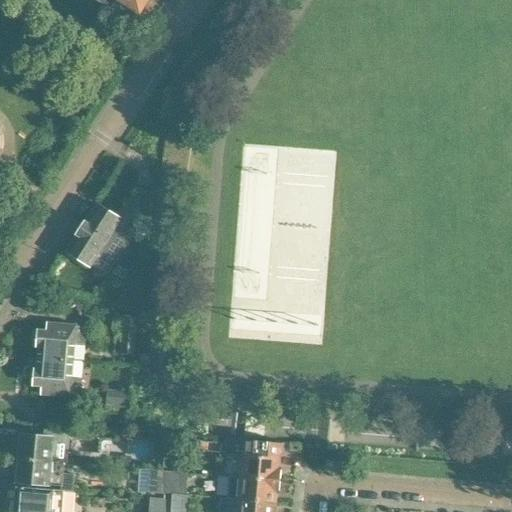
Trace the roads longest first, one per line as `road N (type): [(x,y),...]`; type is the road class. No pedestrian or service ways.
road 1 (residential): [(0,298),(192,0)]
road 2 (residential): [(511,504),(333,489),(317,511)]
